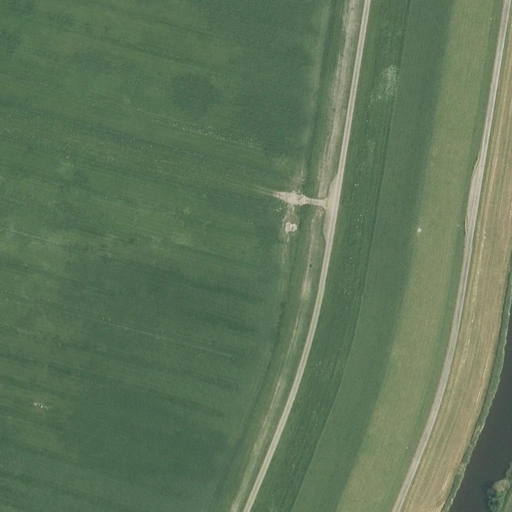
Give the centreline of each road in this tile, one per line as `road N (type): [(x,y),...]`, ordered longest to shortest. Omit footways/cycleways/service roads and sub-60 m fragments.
road 1 (track): [(245,511),(292,393),(325,276),(370,0)]
road 2 (track): [(511,20),(461,361),(399,511)]
